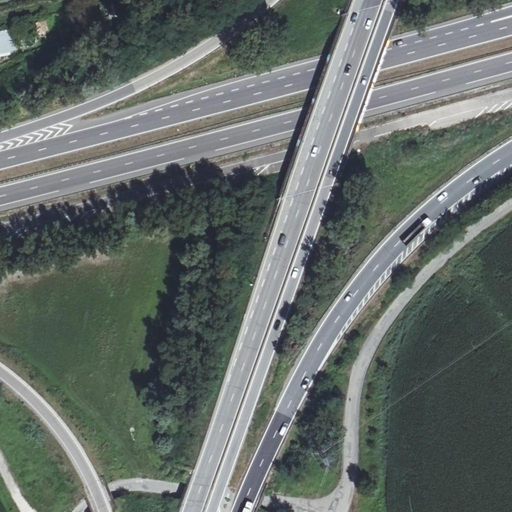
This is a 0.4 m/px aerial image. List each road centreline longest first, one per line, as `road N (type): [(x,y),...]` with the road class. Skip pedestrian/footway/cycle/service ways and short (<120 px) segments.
road 1 (trunk): [(212,511),(394,0)]
road 2 (motorway): [(0,197),(511,62)]
road 3 (trunk): [(242,511),(319,347),(360,287),(409,232),(511,153)]
road 4 (trunk): [(342,96),(192,511)]
road 5 (motorway): [(391,57),(0,159)]
road 6 (unclassified): [(339,511),(350,478),(355,386),(372,343),(407,293),(511,203)]
road 7 (trunk): [(271,0),(133,88),(0,137)]
road 8 (unclassified): [(80,511),(135,484),(322,511)]
road 9 (trunk): [(0,370),(66,436),(105,511)]
road 10 (trunk): [(511,15),(391,57)]
road 11 (motorway): [(511,24),(391,57)]
